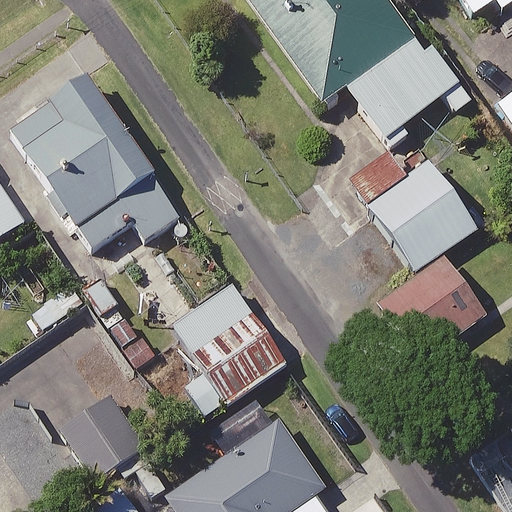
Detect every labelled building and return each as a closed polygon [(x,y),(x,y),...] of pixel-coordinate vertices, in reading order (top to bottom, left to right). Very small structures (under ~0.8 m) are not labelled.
[(346,95),(393,158),(413,143),(405,131),(443,103),(454,118),(471,106),(425,44),(416,51),(377,0),(237,0),(322,113),(346,95)] [(511,0),(459,0),(475,24),(497,10),(502,17),(511,10),(511,0)] [(178,224),(85,89),(11,140),(91,257),(134,228),(147,246),(178,224)] [(406,185),(389,161),(351,188),(415,278),(476,235),(429,169),(406,185)] [(0,188),(0,245),(27,226),(0,188)] [(448,264),(376,315),(418,375),(490,324),(448,264)] [(84,310),(71,292),(33,319),(46,337),(84,310)] [(286,372),(232,294),(174,334),(228,412),(286,372)] [(141,453),(111,408),(63,440),(93,485),(141,453)] [(301,511),(323,497),(278,430),(169,506),(172,511),(301,511)] [(129,511),(118,496),(95,511),(129,511)]
